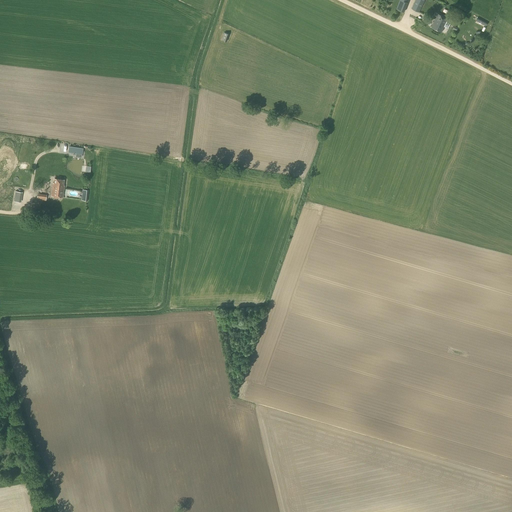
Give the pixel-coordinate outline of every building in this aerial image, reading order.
[(404,12),(408,3),(406,2),(407,0),(399,0),(396,9),(404,12)] [(419,12),(425,0),(415,0),(411,8),(419,12)] [(438,21),(445,25),(448,18),(438,13),(435,19),(439,21),(438,21)] [(441,32),(445,25),(438,21),(439,21),(435,19),(431,27),(441,32)] [(69,146),(68,151),(76,153),(76,156),(81,157),(81,153),(82,154),(83,148),(69,146)] [(63,185),(64,180),(54,178),(54,183),(52,183),(51,196),(63,197),(64,185),(63,185)] [(21,202),(22,192),(15,191),(13,201),(21,202)]
